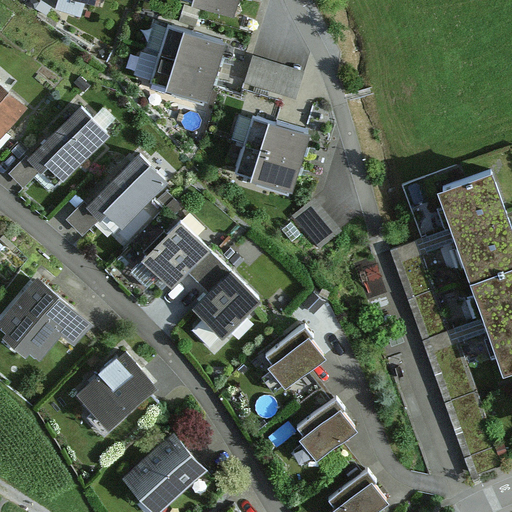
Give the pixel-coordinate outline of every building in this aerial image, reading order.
[(191,0),(239,18),(245,0),(191,0)] [(184,24),(173,52),(226,72),(236,45),(184,24)] [(173,52),(162,80),(215,100),(226,72),(173,52)] [(245,81),(293,95),(301,68),(253,54),(245,81)] [(0,132),(23,106),(0,86),(0,132)] [(57,182),(113,124),(81,93),(25,152),(57,182)] [(264,116),(254,143),(306,163),(317,136),(264,116)] [(254,143),(243,171),(296,191),(306,163),(254,143)] [(117,234),(167,182),(139,155),(89,207),(117,234)] [(443,191),(475,280),(511,267),(511,208),(498,171),(443,191)] [(317,195),(295,212),(318,244),(341,228),(317,195)] [(181,219),(140,258),(171,290),(212,252),(181,219)] [(95,314),(38,267),(0,312),(0,319),(6,324),(3,328),(27,348),(30,344),(40,353),(62,327),(75,338),(95,314)] [(511,267),(475,280),(507,370),(511,368),(511,267)] [(232,270),(191,309),(222,341),(263,302),(232,270)] [(296,334),(254,365),(276,395),(318,364),(296,334)] [(110,431),(157,389),(126,353),(78,395),(110,431)] [(330,404),(288,435),(310,465),(352,434),(330,404)] [(209,462),(175,425),(123,473),(157,510),(209,462)] [(371,470),(329,500),(337,511),(374,511),(392,499),(371,470)] [(242,511),(236,502),(221,511),(242,511)]
